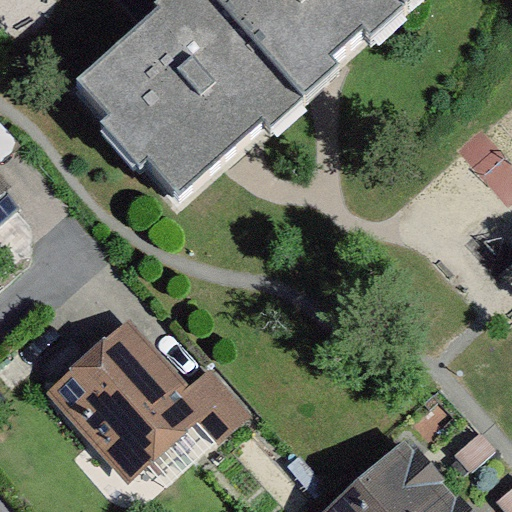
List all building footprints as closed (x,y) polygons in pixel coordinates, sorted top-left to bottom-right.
[(172,0),(79,82),(182,200),(410,0),(172,0)] [(0,165),(0,202),(18,187),(0,165)] [(128,316),(46,388),(134,487),(207,422),(224,442),(257,413),(216,368),(193,389),(128,316)] [(484,429),(462,450),(478,467),(500,445),(484,429)] [(463,511),(405,444),(325,511),(463,511)] [(511,489),(503,500),(511,507),(511,489)]
